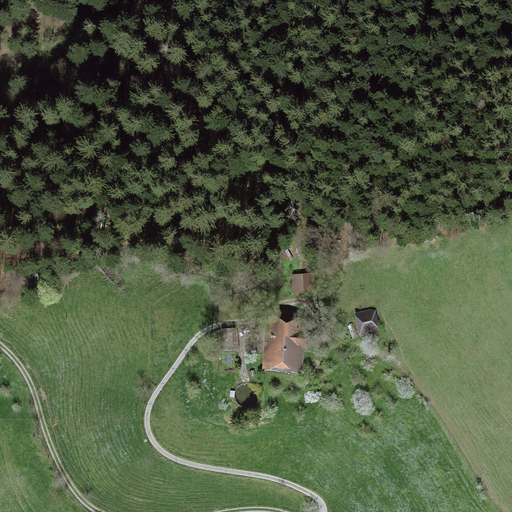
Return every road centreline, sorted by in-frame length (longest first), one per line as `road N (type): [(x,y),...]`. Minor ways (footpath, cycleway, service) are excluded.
road 1 (track): [(324,511),(319,499),(292,484),(171,456),(155,445),(146,418),(153,395),(203,332),(304,299)]
road 2 (track): [(0,344),(30,383),(68,482),(97,511)]
